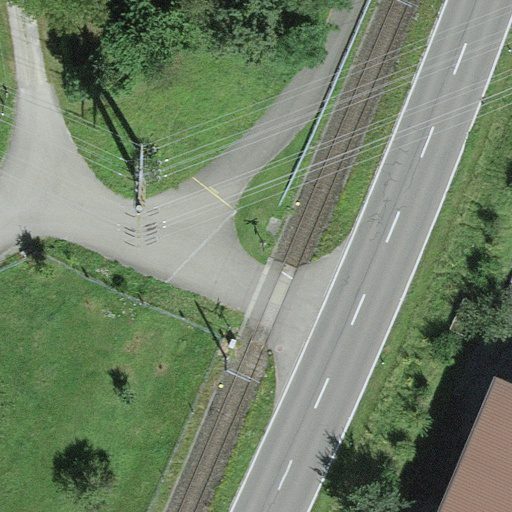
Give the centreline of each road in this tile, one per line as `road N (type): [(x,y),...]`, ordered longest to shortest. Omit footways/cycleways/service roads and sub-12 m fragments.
road 1 (primary): [(267,511),(478,0)]
road 2 (track): [(62,204),(16,0)]
